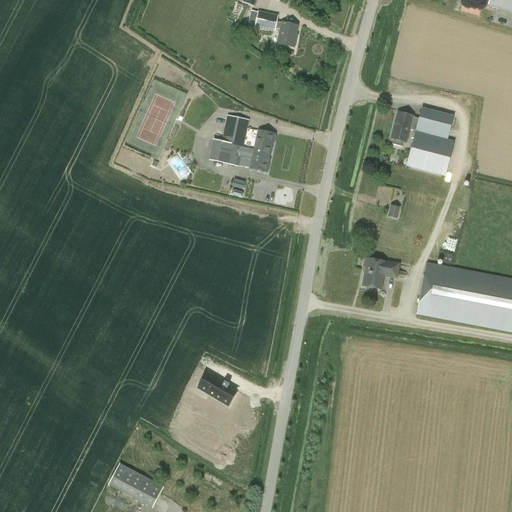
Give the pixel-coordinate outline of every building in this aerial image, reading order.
[(511,0),(489,0),(488,2),(488,5),(494,7),(511,12),(511,0)] [(465,13),(477,16),(479,9),(467,6),(465,13)] [(278,16),(258,11),(258,12),(251,11),(249,17),(246,16),(245,22),(249,23),(248,27),(254,28),(255,27),(275,31),(275,29),(280,30),(277,44),(294,48),(296,39),(294,39),(297,26),(277,22),(278,16)] [(233,32),(239,35),(242,29),(236,25),(233,32)] [(445,177),(454,141),(447,139),(453,116),(421,108),(418,120),(400,115),(392,144),(402,147),(403,142),(405,142),(408,129),(415,131),(406,167),(445,177)] [(250,169),(267,173),(269,164),(267,163),(272,141),(273,142),(274,135),(258,131),(254,150),(243,148),(249,120),(227,116),(221,142),(213,140),(209,161),(239,167),(239,166),(250,168),(250,169)] [(230,187),(241,190),(244,181),(233,178),(230,187)] [(399,208),(390,206),(388,217),(396,219),(399,208)] [(396,278),(398,265),(366,259),(364,267),(366,268),(363,287),(380,290),(383,276),(396,278)] [(511,333),(511,279),(453,268),(426,263),(416,315),(511,333)] [(236,392),(206,375),(198,388),(228,405),(236,392)] [(108,485),(152,508),(164,487),(119,463),(108,485)]
